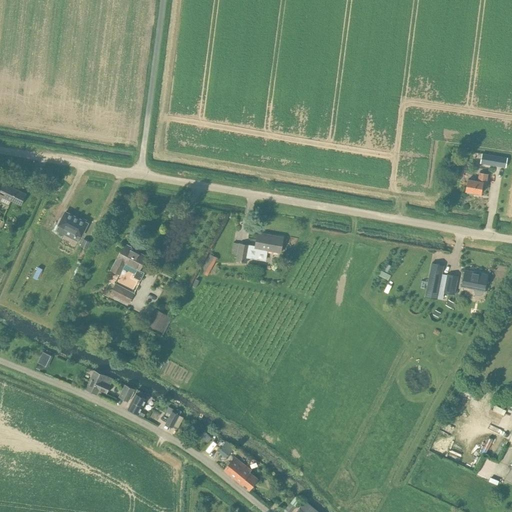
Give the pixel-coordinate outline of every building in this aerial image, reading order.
[(507,158),(483,154),(481,163),(505,167),(507,158)] [(468,179),(468,181),(466,191),(481,194),(482,183),(486,184),(488,174),(480,173),(478,181),(468,179)] [(0,194),(4,197),(1,202),(8,205),(11,200),(21,205),(26,194),(9,185),(4,194),(0,191),(0,194)] [(58,226),(56,230),(78,241),(80,237),(81,238),(89,223),(65,210),(60,221),(58,225),(58,226)] [(239,244),(236,261),(246,263),(247,258),(266,262),(268,251),(280,253),(281,247),(283,237),(281,237),(271,236),(271,235),(258,233),(256,242),(255,246),(239,244)] [(80,246),(88,249),(91,242),(83,239),(80,246)] [(124,245),(120,254),(111,270),(121,275),(126,264),(137,270),(134,276),(141,280),(145,273),(139,270),(146,257),(124,245)] [(208,276),(218,258),(211,254),(206,262),(207,263),(201,272),(208,276)] [(465,270),(462,287),(474,289),(474,292),(476,295),(481,295),(483,293),(485,288),(488,274),(465,270)] [(442,275),(439,294),(446,295),(446,293),(454,294),(458,276),(450,275),(450,276),(442,275)] [(113,295),(128,303),(130,304),(134,295),(133,294),(115,284),(109,296),(111,297),(113,295)] [(449,300),(446,305),(452,309),(455,303),(449,300)] [(172,318),(169,316),(156,310),(148,326),(161,332),(164,333),(172,318)] [(43,351),(42,352),(37,363),(48,368),(53,357),(53,356),(43,351)] [(90,380),(86,389),(96,394),(98,389),(106,393),(110,384),(112,381),(113,379),(113,378),(105,375),(104,377),(94,372),(92,377),(90,380)] [(125,384),(118,397),(128,402),(135,389),(125,384)] [(136,392),(132,400),(128,409),(138,414),(147,398),(136,392)] [(172,413),(166,424),(176,429),(182,418),(172,413)] [(497,434),(493,440),(489,438),(484,446),(494,453),(504,438),(497,434)] [(220,442),(223,444),(218,450),(226,457),(234,447),(225,441),(222,439),(220,442)] [(235,456),(224,470),(249,490),(255,482),(258,478),(246,468),(248,466),(235,456)] [(292,511),(300,503),(301,502),(293,494),(286,502),(290,504),(283,511),(292,511)]
